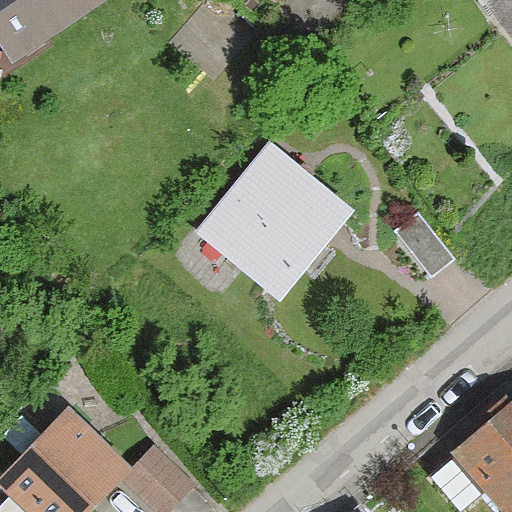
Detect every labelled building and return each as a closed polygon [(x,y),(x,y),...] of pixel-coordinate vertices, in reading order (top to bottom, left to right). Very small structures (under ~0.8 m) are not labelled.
[(0,0),(0,43),(7,55),(94,0),(0,0)] [(263,0),(274,10),(282,0),(263,0)] [(511,0),(479,0),(509,38),(511,35),(511,0)] [(269,136),(200,226),(283,290),(353,200),(269,136)] [(419,212),(395,230),(431,274),(455,256),(419,212)] [(511,399),(426,475),(458,511),(472,511),(488,498),(499,511),(509,511),(511,510),(511,399)] [(0,493),(4,498),(0,502),(0,511),(77,511),(123,462),(62,405),(0,472),(0,493)] [(152,448),(126,473),(162,511),(189,486),(152,448)]
